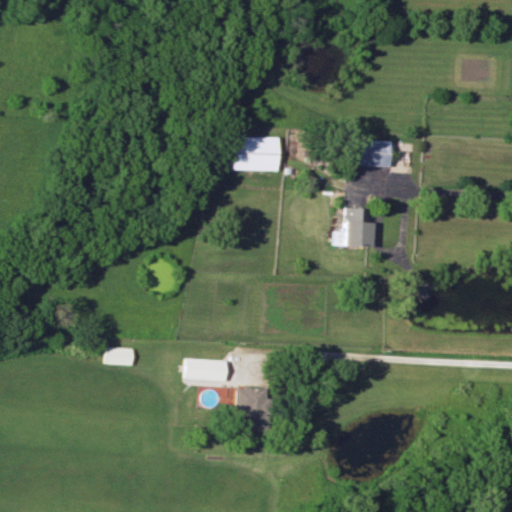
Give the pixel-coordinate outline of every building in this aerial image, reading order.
[(227,168),(273,169),(274,136),(228,135),(227,168)] [(387,140),(346,139),(345,164),(386,165),(387,140)] [(330,244),(368,246),(369,206),(342,205),(341,231),(330,230),(330,244)] [(181,378),(221,380),(222,359),(182,358),(181,378)] [(230,410),(238,410),(237,430),(260,430),(262,387),(231,386),(230,410)]
